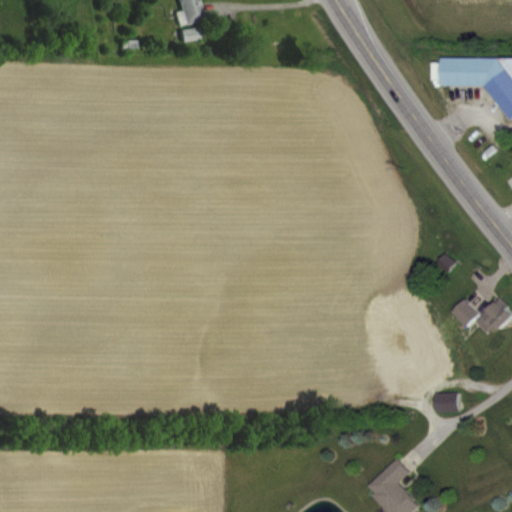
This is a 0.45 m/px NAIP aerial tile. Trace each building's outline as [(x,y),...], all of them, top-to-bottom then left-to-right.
[(177,31),(180,42),(195,38),(193,28),(177,31)] [(511,58),(442,58),(442,85),(487,85),(511,120),(511,58)] [(376,308),(402,393),(443,380),(417,295),(376,308)] [(511,320),(511,309),(501,298),(478,322),(490,333),(497,326),(502,331),(511,320)] [(481,314),(466,299),(454,312),(469,327),(481,314)] [(463,393),(440,393),(440,413),(463,413),(463,393)] [(511,459),(511,404),(489,413),(509,461),(511,459)] [(393,511),(419,511),(425,507),(403,485),(415,474),(401,460),(371,489),(393,511)]
